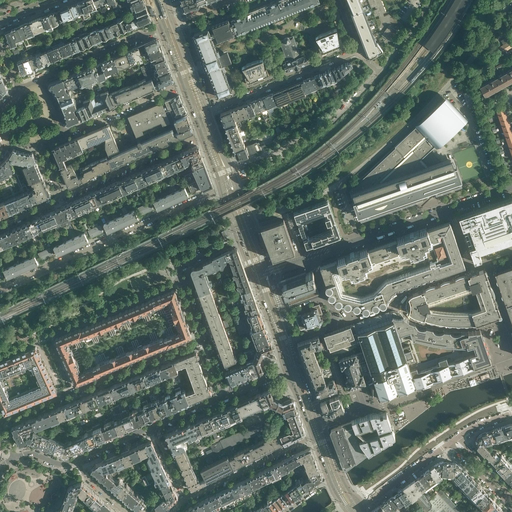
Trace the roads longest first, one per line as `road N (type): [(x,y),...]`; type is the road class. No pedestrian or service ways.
road 1 (residential): [(267,273),(511,187)]
road 2 (residential): [(0,288),(211,192)]
road 3 (residential): [(202,339),(0,426)]
road 4 (residential): [(0,354),(180,279)]
road 5 (residential): [(357,51),(205,113)]
road 6 (residential): [(206,132),(61,196)]
road 7 (secondary): [(206,132),(230,213),(260,275)]
road 8 (secondary): [(267,273),(212,134)]
road 9 (residential): [(318,434),(185,499)]
road 10 (residential): [(62,135),(188,82)]
road 11 (residential): [(158,29),(39,79)]
road 12 (secondary): [(205,113),(163,0)]
